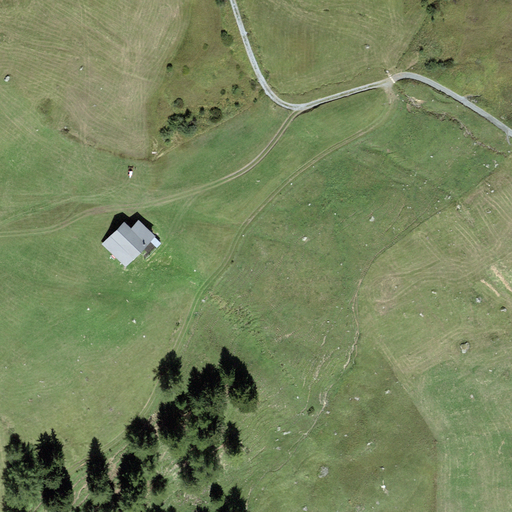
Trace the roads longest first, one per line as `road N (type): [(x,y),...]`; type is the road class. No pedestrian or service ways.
road 1 (track): [(297,107),(404,74),(511,132)]
road 2 (track): [(233,0),(255,69),(271,94),(297,107)]
